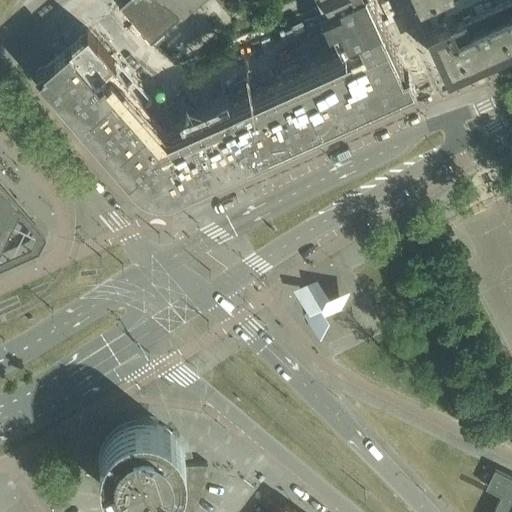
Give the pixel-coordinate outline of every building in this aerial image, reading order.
[(119,1),(38,71),(135,181),(134,181),(135,182),(136,183),(137,184),(138,184),(139,185),(140,186),(141,187),(142,187),(143,188),(144,189),(145,189),(146,190),(147,190),(148,191),(149,191),(150,191),(151,192),(152,192),(154,192),(155,192),(156,193),(157,193),(158,193),(160,193),(161,193),(162,193),(163,193),(164,193),(165,193),(167,192),(168,192),(175,190),(190,183),(406,86),(408,86),(406,83),(408,79),(411,78),(410,76),(409,77),(396,48),(384,20),(375,1),(374,0),(332,0),(324,4),(320,6),(328,24),(339,19),(351,46),(167,129),(146,105),(153,99),(121,62),(120,63),(117,59),(130,48),(134,52),(151,37),(119,2),(119,1)] [(121,0),(119,2),(151,37),(194,0),(121,0)] [(492,0),(448,0),(423,11),(449,68),(510,40),(492,0)] [(511,38),(511,0),(492,0),(510,40),(511,38)] [(313,16),(301,21),(305,28),(316,23),(313,16)] [(301,21),(290,26),(293,34),(305,28),(301,21)] [(269,36),(257,41),(261,48),(272,43),(269,36)] [(130,48),(117,59),(120,63),(121,62),(153,99),(183,73),(151,37),(134,52),(130,48)] [(257,41),(246,46),(249,53),(261,48),(257,41)] [(225,55),(214,60),(217,68),(229,63),(225,55)] [(214,60),(202,66),(205,73),(217,68),(214,60)] [(184,79),(174,87),(180,93),(189,85),(184,79)] [(174,87),(165,95),(170,102),(180,93),(174,87)] [(46,226),(0,184),(0,276),(31,264),(42,258),(47,252),(52,247),(53,241),(52,233),(46,226)] [(330,325),(328,312),(349,308),(345,282),(304,288),(310,328),(330,325)] [(142,506),(142,511),(185,511),(188,509),(189,508),(194,502),(202,488),(204,483),(205,479),(206,477),(207,474),(207,471),(207,462),(185,463),(185,455),(183,448),(179,441),(175,435),(170,429),(163,425),(156,422),(149,420),(142,419),(134,420),(127,422),(120,425),(114,430),(108,435),(104,441),(101,448),(99,456),(98,463),(99,471),(101,478),(104,485),(109,491),(114,496),(121,501),(127,504),(135,505),(142,506)] [(502,493),(492,511),(511,511),(511,475),(495,467),(486,486),(502,493)] [(300,511),(286,501),(281,507),(277,511),(300,511)]
